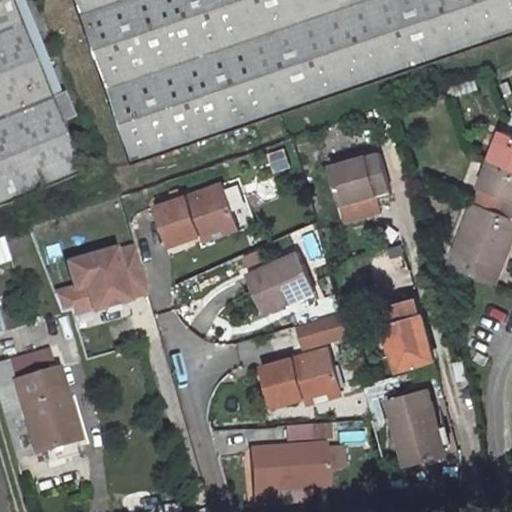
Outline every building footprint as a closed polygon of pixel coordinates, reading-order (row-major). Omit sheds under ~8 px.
[(0,0),(0,208),(78,176),(5,0),(0,0)] [(511,0),(82,0),(134,157),(511,30),(511,0)] [(511,135),(503,132),(483,162),(511,171),(511,135)] [(266,154),(272,172),(288,167),(282,148),(266,154)] [(379,190),(381,197),(394,193),(382,149),(333,163),(344,202),(379,190)] [(496,213),(511,219),(511,171),(483,162),(471,186),(502,197),(496,213)] [(223,181),(156,205),(169,244),(200,232),(236,219),(223,181)] [(379,190),(361,196),(363,202),(381,197),(379,190)] [(473,204),(447,270),(473,280),(489,287),(492,281),(511,232),(511,219),(496,213),(473,204)] [(238,226),(236,219),(200,232),(202,239),(238,226)] [(0,240),(0,265),(15,261),(7,238),(0,240)] [(147,290),(134,243),(114,249),(113,247),(67,262),(74,287),(86,283),(92,307),(93,309),(115,303),(114,299),(127,295),(127,296),(147,290)] [(299,251),(249,273),(266,313),(315,291),(299,251)] [(74,287),(54,292),(61,311),(72,308),(73,313),(92,307),(86,283),(74,287)] [(433,358),(427,334),(423,319),(415,293),(379,304),(397,368),(433,358)] [(343,311),(299,323),(305,345),(349,333),(343,311)] [(262,365),(274,405),(305,397),(340,387),(330,346),(262,365)] [(53,352),(0,367),(0,401),(16,457),(78,439),(53,352)] [(342,393),(340,387),(305,397),(307,404),(342,393)] [(438,448),(432,427),(438,425),(429,388),(388,398),(407,465),(441,457),(438,448)] [(451,444),(445,423),(438,425),(432,427),(438,448),(451,444)] [(342,446),(364,444),(363,430),(341,432),(342,446)] [(327,443),(251,448),(255,506),(276,505),(274,489),(329,486),(327,443)]
